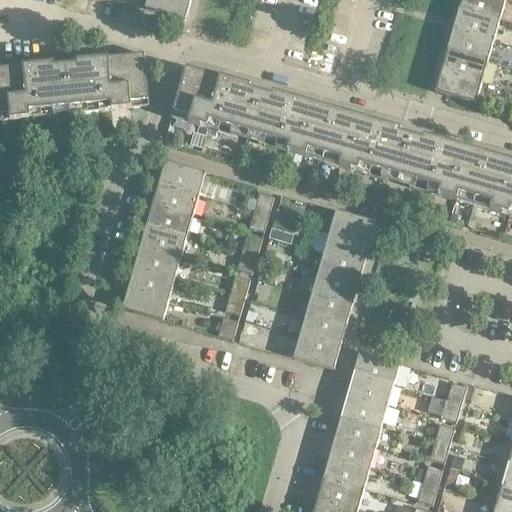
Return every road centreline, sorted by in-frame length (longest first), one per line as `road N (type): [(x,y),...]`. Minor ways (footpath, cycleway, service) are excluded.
road 1 (residential): [(134,373),(88,294),(121,181),(144,161),(179,49)]
road 2 (residential): [(511,141),(179,49)]
road 3 (residential): [(269,511),(289,436),(272,400),(233,380),(163,365),(134,373)]
